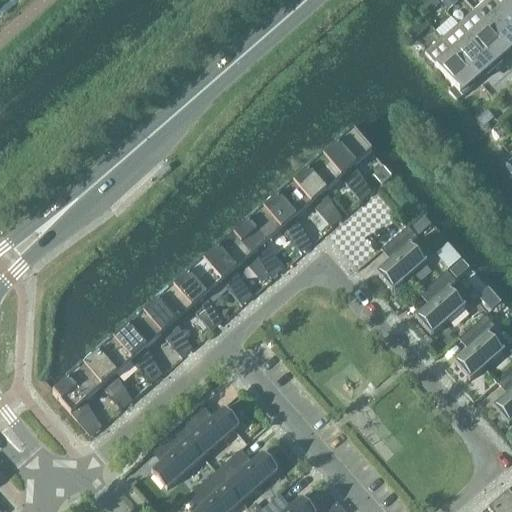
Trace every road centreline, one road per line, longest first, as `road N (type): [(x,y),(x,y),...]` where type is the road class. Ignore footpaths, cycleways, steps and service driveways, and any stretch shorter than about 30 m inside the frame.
road 1 (residential): [(444,511),(503,460),(324,261)]
road 2 (secondary): [(0,287),(157,148),(205,88)]
road 3 (secondary): [(205,88),(0,249)]
road 4 (residential): [(225,344),(364,511)]
road 5 (residential): [(87,470),(225,344)]
road 6 (secondary): [(205,88),(306,0)]
road 7 (residential): [(324,261),(225,344)]
